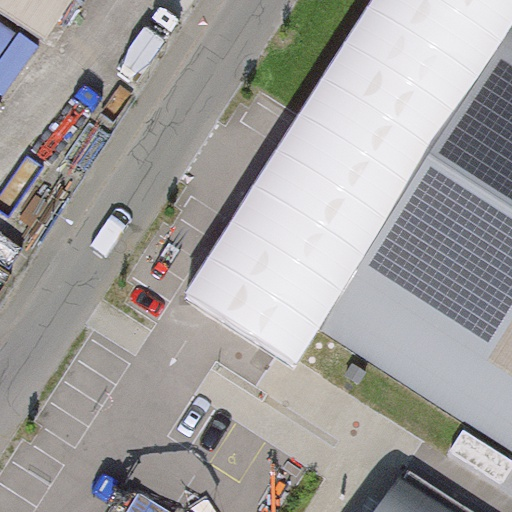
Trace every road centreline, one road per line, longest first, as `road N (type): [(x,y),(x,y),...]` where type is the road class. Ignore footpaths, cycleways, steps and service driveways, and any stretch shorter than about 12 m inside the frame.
road 1 (residential): [(0,392),(250,0)]
road 2 (unknown): [(0,191),(45,146),(157,0)]
